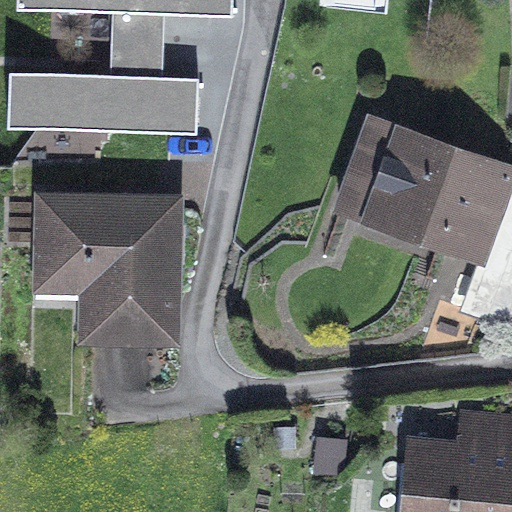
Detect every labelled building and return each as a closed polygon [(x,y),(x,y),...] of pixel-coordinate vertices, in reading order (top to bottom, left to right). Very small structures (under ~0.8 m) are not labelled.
[(17,0),(17,10),(113,13),(119,13),(118,59),(149,60),(150,15),(164,16),(232,18),(232,0),(17,0)] [(119,13),(113,13),(112,77),(163,78),(164,16),(150,15),(149,60),(118,59),(119,13)] [(10,74),(8,128),(199,133),(200,80),(163,78),(112,77),(10,74)] [(440,146),(372,122),(351,179),(381,190),(371,218),(410,232),(414,220),(446,232),(442,244),(483,259),(511,179),(511,172),(470,157),(465,170),(435,159),(440,146)] [(176,204),(46,201),(44,270),(90,271),(89,337),(173,339),(176,204)] [(511,326),(511,223),(490,283),(479,279),(467,310),(511,326)] [(511,511),(511,421),(464,417),(460,460),(420,456),(414,511),(511,511)]
